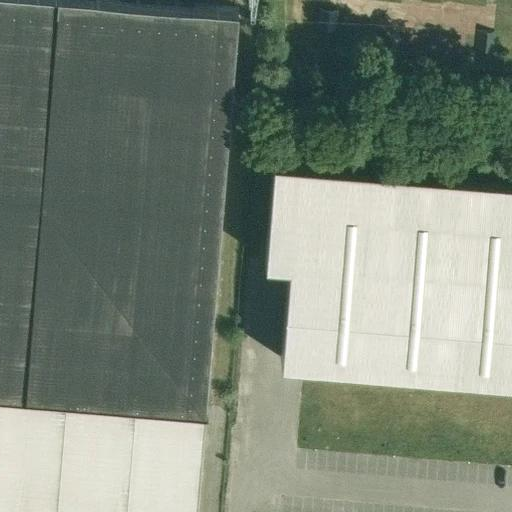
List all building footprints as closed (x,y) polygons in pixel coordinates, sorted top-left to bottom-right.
[(0,0),(0,388),(204,405),(237,6),(170,0),(0,0)] [(318,9),(316,29),(335,31),(337,11),(318,9)] [(497,32),(479,30),(477,50),(495,52),(497,32)] [(511,177),(272,158),(264,259),(288,261),(280,357),(304,359),(511,376),(511,177)] [(0,511),(195,511),(204,405),(0,388),(0,511)]
